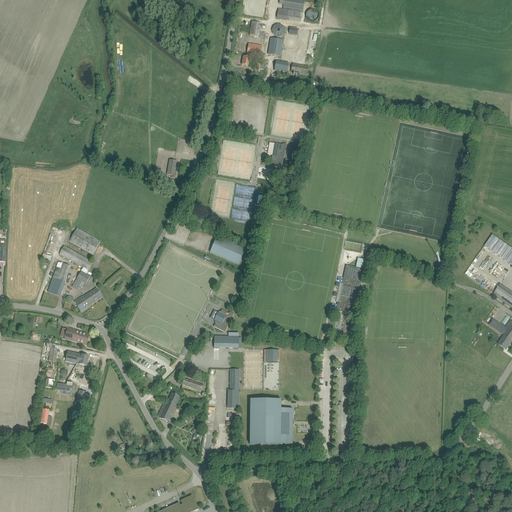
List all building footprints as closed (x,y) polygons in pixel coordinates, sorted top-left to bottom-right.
[(277,19),(299,22),(301,13),(278,9),(277,19)] [(311,22),(312,22),(313,22),(314,21),(315,21),(317,20),(318,19),(318,18),(319,16),(319,15),(318,13),(318,12),(317,11),(316,10),(315,10),(314,9),(313,9),(312,9),(310,9),(309,10),(308,11),(307,11),(307,13),(306,14),(306,15),(306,17),(306,18),(307,19),(308,20),(309,21),(310,21),(311,22)] [(250,35),(255,36),(261,37),(261,33),(259,32),(261,23),(252,22),(250,35)] [(312,59),(316,31),(311,30),(307,58),(312,59)] [(271,38),(268,54),(280,57),(283,41),(271,38)] [(242,64),(247,65),(249,66),(250,57),(251,54),(260,56),(262,46),(249,44),(247,54),(247,57),(243,56),(242,64)] [(276,61),(274,70),(287,72),(288,63),(276,61)] [(292,64),(291,72),(307,75),(309,66),(292,64)] [(274,144),(272,156),(273,156),(271,166),(279,168),(278,170),(282,171),(286,147),(286,144),(283,144),(283,145),(274,144)] [(172,176),(171,177),(171,178),(175,178),(177,171),(175,171),(177,161),(170,160),(167,175),(172,176)] [(69,242),(93,255),(100,242),(77,228),(69,242)] [(210,252),(239,264),(245,249),(236,245),(237,243),(224,237),(223,239),(216,237),(210,252)] [(59,254),(83,267),(73,285),(72,287),(77,290),(78,288),(81,289),(85,283),(86,284),(90,276),(86,274),(88,270),(93,262),(64,246),(59,254)] [(342,312),(343,311),(351,313),(357,290),(359,290),(364,269),(362,269),(364,260),(358,258),(355,267),(346,265),(342,283),(343,286),(339,303),(338,303),(336,311),(342,312)] [(58,263),(50,287),(48,292),(60,296),(70,267),(58,263)] [(493,295),(511,308),(511,292),(500,285),(493,295)] [(96,289),(84,296),(89,306),(102,297),(96,289)] [(89,306),(84,296),(83,296),(78,299),(74,302),(80,312),(89,306)] [(230,314),(226,312),(222,310),(221,311),(218,312),(214,320),(215,324),(214,327),(225,333),(233,316),(230,314)] [(498,344),(506,351),(511,342),(511,321),(507,326),(510,327),(507,331),(498,324),(494,329),(504,336),(498,344)] [(64,339),(82,344),(87,345),(90,335),(68,328),(64,339)] [(214,348),(238,349),(238,346),(239,338),(239,333),(229,333),(229,337),(214,336),(214,348)] [(49,362),(56,363),(58,349),(50,348),(49,362)] [(65,361),(72,363),(87,366),(89,356),(68,352),(65,361)] [(228,409),(239,409),(240,370),(230,370),(230,391),(228,391),(228,409)] [(184,379),(184,380),(182,385),(201,391),(204,385),(184,379)] [(57,384),(57,390),(73,392),(73,385),(72,385),(72,383),(67,382),(67,385),(57,384)] [(86,393),(79,391),(76,404),(83,406),(86,393)] [(167,401),(166,403),(175,407),(176,406),(180,397),(172,394),(168,402),(167,401)] [(281,400),(250,400),(250,445),(292,445),(293,409),(281,409),(281,400)] [(175,407),(166,403),(164,402),(157,417),(168,422),(175,407)] [(48,416),(49,411),(42,409),(39,424),(51,426),(52,417),(48,416)] [(66,409),(65,420),(78,422),(79,411),(66,409)] [(195,434),(193,439),(199,441),(199,440),(201,441),(203,435),(200,434),(201,432),(194,429),(193,433),(195,434)] [(147,437),(142,439),(133,445),(136,450),(150,442),(147,437)] [(117,447),(120,454),(125,452),(122,444),(117,447)] [(192,511),(198,510),(192,496),(181,501),(183,505),(180,507),(179,504),(160,511),(192,511)]
